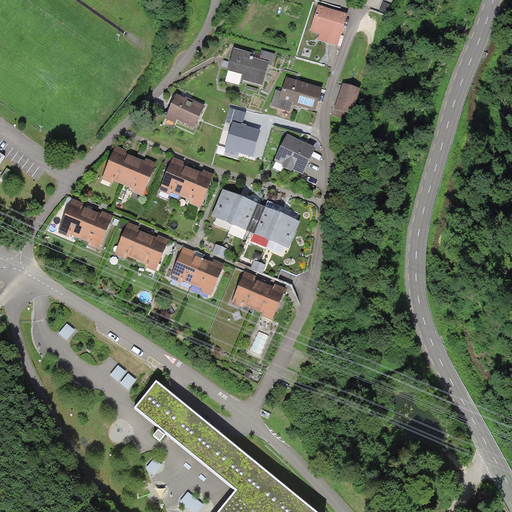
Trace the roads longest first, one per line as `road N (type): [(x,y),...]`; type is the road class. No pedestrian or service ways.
road 1 (tertiary): [(492,0),(418,225),(415,281),(425,329),(511,491)]
road 2 (residential): [(247,419),(305,307),(328,184),(326,97),(354,15),(367,0)]
road 3 (residential): [(11,265),(68,178),(190,52),(214,0)]
road 4 (residential): [(247,419),(11,265)]
road 5 (track): [(11,265),(21,356),(49,416),(118,511)]
road 6 (residential): [(345,511),(247,419)]
